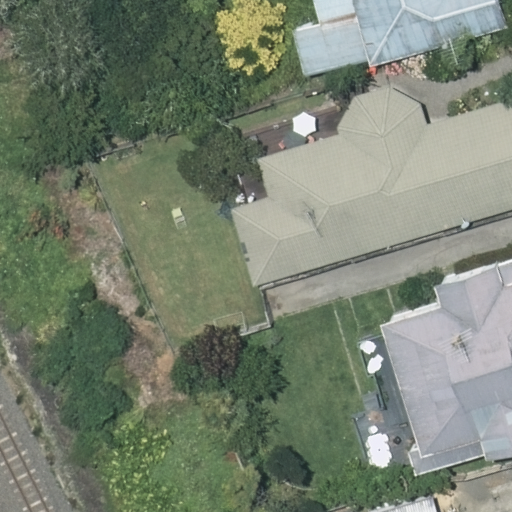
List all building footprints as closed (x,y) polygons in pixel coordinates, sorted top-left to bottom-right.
[(0,0),(0,54),(29,44),(12,0),(0,0)] [(308,0),(313,14),(284,23),(297,66),(360,47),(363,53),(499,15),(494,0),(308,0)] [(333,118),(336,127),(253,151),(263,188),(227,198),(250,275),(511,197),(511,89),(422,117),(414,92),(384,75),(351,85),(333,118)] [(511,267),(491,273),(486,255),(424,272),(430,291),(372,308),(412,443),(471,426),(478,446),(511,436),(511,267)] [(243,334),(214,345),(221,362),(250,351),(243,334)] [(433,511),(427,490),(360,510),(360,511),(433,511)]
